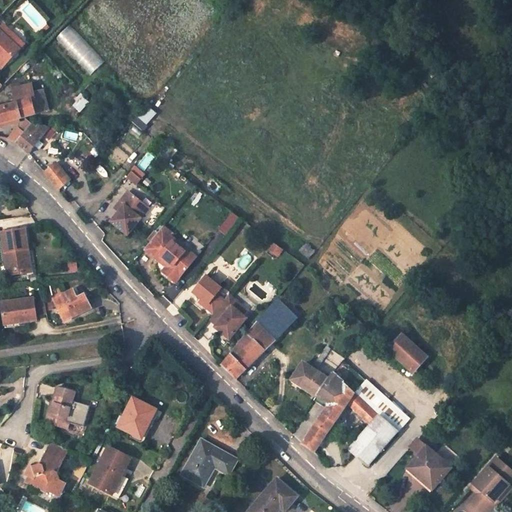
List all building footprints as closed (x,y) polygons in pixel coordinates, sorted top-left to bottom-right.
[(25,44),(4,24),(0,28),(0,29),(20,48),(25,44)] [(71,26),(57,40),(91,75),(105,62),(71,26)] [(0,65),(11,54),(13,57),(20,48),(0,29),(0,65)] [(0,65),(0,70),(13,57),(11,54),(0,65)] [(34,93),(32,85),(13,89),(16,104),(34,100),(35,100),(34,93)] [(37,114),(48,110),(44,91),(34,93),(35,100),(34,100),(37,114)] [(37,114),(34,100),(16,104),(0,108),(0,123),(25,118),(37,114)] [(145,129),(158,113),(149,106),(135,122),(145,129)] [(29,153),(49,129),(38,125),(35,128),(32,124),(25,134),(16,143),(29,153)] [(25,134),(18,128),(9,139),(12,141),(16,143),(25,134)] [(70,180),(56,163),(44,173),(52,182),(58,190),(70,180)] [(136,167),(128,178),(138,185),(146,174),(136,167)] [(110,221),(127,235),(140,218),(135,214),(144,204),(128,191),(117,205),(120,209),(118,211),(110,221)] [(140,218),(149,208),(144,204),(135,214),(140,218)] [(234,212),(220,228),(229,236),(244,220),(234,212)] [(163,226),(144,249),(154,258),(156,254),(168,264),(172,267),(169,271),(179,278),(196,257),(171,237),(173,235),(163,226)] [(29,250),(26,228),(2,232),(8,277),(26,274),(23,251),(29,250)] [(314,252),(305,244),(300,251),(309,258),(314,252)] [(26,274),(32,273),(29,250),(23,251),(26,274)] [(161,272),(174,283),(179,278),(169,271),(172,267),(168,264),(161,272)] [(222,302),(224,300),(216,294),(221,288),(206,277),(194,292),(200,297),(208,304),(205,306),(213,313),(222,302)] [(65,321),(92,308),(85,295),(80,297),(77,299),(73,290),(54,300),(56,303),(59,310),(65,321)] [(232,297),(229,294),(224,300),(222,302),(225,305),(232,297)] [(236,380),(300,315),(281,296),(279,299),(278,298),(221,365),(236,380)] [(200,297),(198,300),(205,306),(208,304),(200,297)] [(213,313),(210,318),(218,324),(222,328),(220,331),(230,339),(247,319),(243,315),(237,310),(241,305),(232,297),(225,305),(222,302),(213,313)] [(35,304),(34,299),(1,303),(4,323),(18,321),(18,324),(37,321),(36,316),(35,304)] [(35,304),(36,316),(46,315),(45,312),(44,305),(44,302),(35,304)] [(45,312),(59,310),(56,303),(44,305),(45,312)] [(243,315),(247,310),(241,305),(237,310),(243,315)] [(5,329),(19,327),(18,324),(18,321),(4,323),(5,329)] [(403,334),(389,350),(413,372),(427,356),(403,334)] [(330,349),(326,346),(314,364),(317,367),(330,349)] [(327,380),(303,363),(293,378),(304,385),(303,387),(316,396),(327,380)] [(367,467),(397,431),(356,393),(333,372),(327,380),(316,396),(328,404),(326,408),(302,444),(308,449),(314,453),(347,403),(370,424),(348,450),(367,467)] [(293,378),(292,379),(303,387),(304,385),(293,378)] [(397,431),(408,418),(367,381),(356,393),(397,431)] [(75,392),(57,387),(53,402),(54,402),(52,411),(49,410),(45,422),(64,428),(67,418),(71,419),(74,408),(71,407),(75,392)] [(316,396),(314,400),(326,408),(328,404),(316,396)] [(159,410),(134,397),(118,427),(132,434),(139,438),(150,418),(153,419),(159,410)] [(150,418),(139,438),(132,434),(130,437),(143,444),(155,420),(153,419),(150,418)] [(238,459),(202,438),(182,473),(203,486),(215,466),(230,474),(238,459)] [(456,462),(460,458),(444,445),(436,455),(417,439),(409,448),(419,456),(407,469),(432,490),(451,468),(442,460),(447,455),(456,462)] [(50,442),(40,463),(33,466),(30,464),(25,474),(28,476),(26,482),(41,490),(45,492),(47,490),(56,494),(62,492),(67,483),(60,480),(58,472),(69,451),(50,442)] [(108,446),(90,483),(112,495),(122,476),(131,458),(108,446)] [(451,468),(456,462),(447,455),(442,460),(451,468)] [(511,481),(511,471),(496,458),(473,485),(479,491),(476,494),(464,509),(466,511),(486,511),(509,485),(511,481)] [(84,471),(77,467),(74,473),(81,477),(84,471)] [(122,476),(112,495),(118,498),(128,479),(122,476)] [(284,511),(298,496),(277,478),(247,511),(278,511),(280,510),(282,511),(284,511)] [(473,485),(470,489),(476,494),(479,491),(473,485)] [(486,511),(491,511),(511,488),(509,485),(486,511)]
